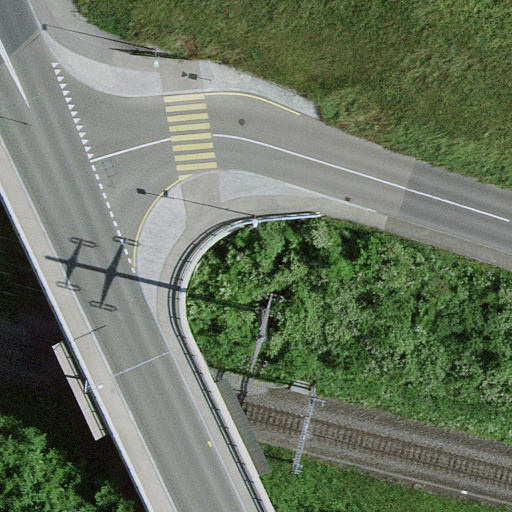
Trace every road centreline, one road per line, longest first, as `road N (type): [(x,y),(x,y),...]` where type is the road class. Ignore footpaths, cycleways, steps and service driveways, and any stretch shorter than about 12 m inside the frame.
road 1 (tertiary): [(511,222),(241,137),(164,138),(52,170)]
road 2 (tertiary): [(52,170),(214,511)]
